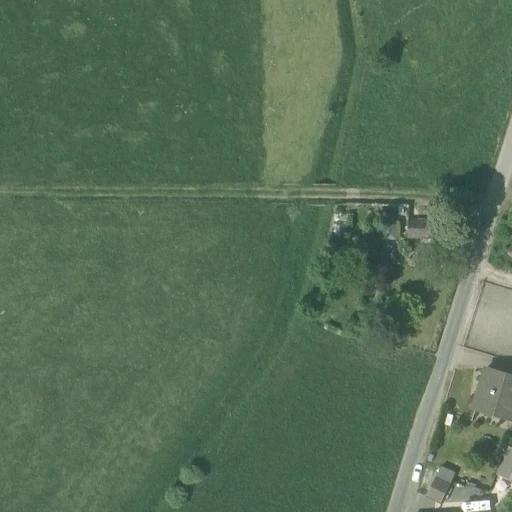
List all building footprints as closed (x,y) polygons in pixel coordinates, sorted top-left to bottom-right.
[(408,236),(441,238),(442,225),(408,223),(408,236)] [(474,410),(511,421),(511,375),(487,368),(474,410)] [(497,475),(511,481),(511,449),(509,448),(497,475)] [(440,469),(436,476),(450,483),(454,476),(440,469)] [(440,504),(450,483),(436,476),(426,497),(440,504)]
